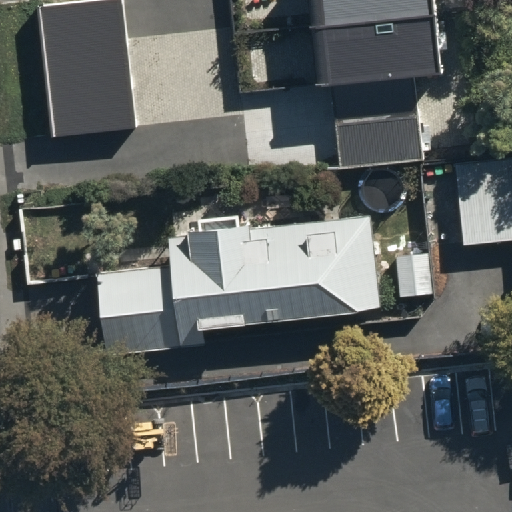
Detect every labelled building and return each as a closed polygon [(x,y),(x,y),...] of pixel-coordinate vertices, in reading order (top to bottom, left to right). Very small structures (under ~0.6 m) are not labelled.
[(307,0),(318,91),(334,89),(342,168),(426,159),(418,87),(436,85),(426,0),(307,0)] [(135,138),(120,1),(0,13),(0,24),(13,151),(135,138)] [(511,164),(455,172),(464,246),(511,239),(511,164)] [(167,326),(365,316),(360,229),(160,239),(162,271),(100,274),(105,364),(169,361),(167,326)] [(105,425),(112,511),(508,511),(504,455),(433,462),(429,410),(319,420),(318,406),(105,425)]
